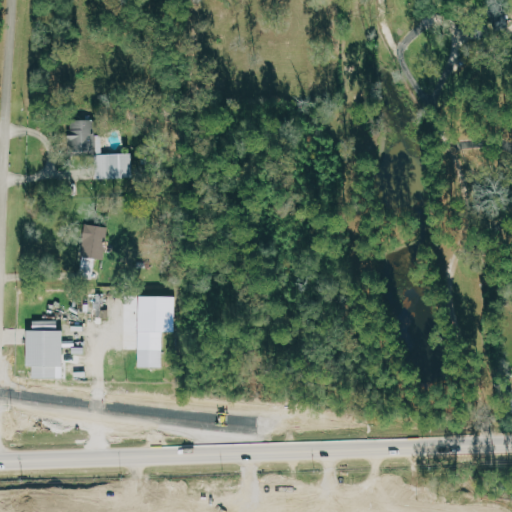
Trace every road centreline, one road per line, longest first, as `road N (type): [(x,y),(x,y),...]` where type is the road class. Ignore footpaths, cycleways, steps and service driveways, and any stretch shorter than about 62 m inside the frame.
road 1 (motorway): [(511,507),(0,467)]
road 2 (secondary): [(511,445),(3,399)]
road 3 (residential): [(3,399),(9,0)]
